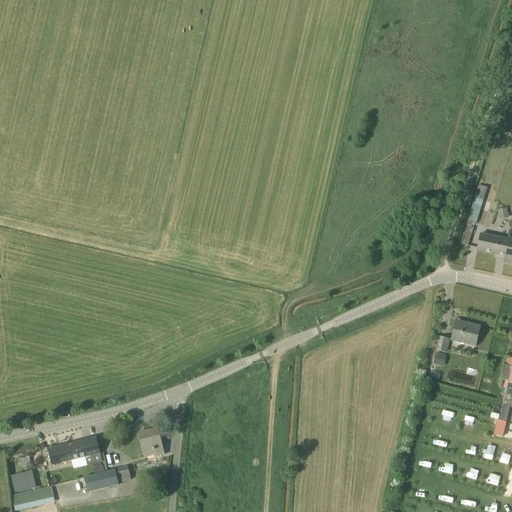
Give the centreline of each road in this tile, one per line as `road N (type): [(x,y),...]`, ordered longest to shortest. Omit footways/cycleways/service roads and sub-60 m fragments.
road 1 (unclassified): [(184,389),(431,279),(511,288)]
road 2 (track): [(444,276),(511,48)]
road 3 (unclassified): [(0,440),(184,389)]
road 4 (track): [(275,348),(264,511)]
road 5 (unclassified): [(168,511),(184,389)]
